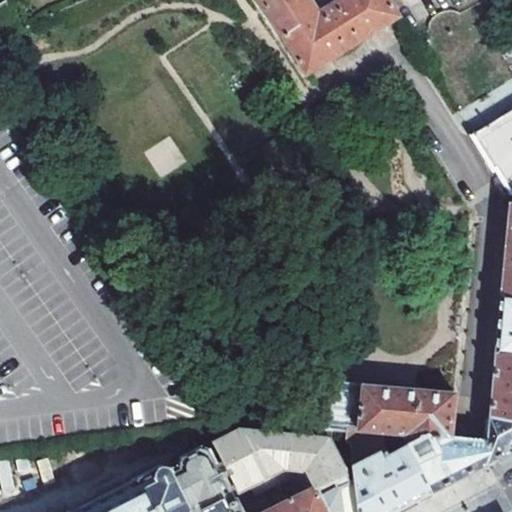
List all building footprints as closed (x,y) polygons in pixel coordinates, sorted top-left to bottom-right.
[(262,0),(314,75),(400,14),(391,0),(342,0),(325,12),(316,0),(262,0)] [(0,7),(0,12),(12,36),(27,29),(12,1),(0,7)] [(470,440),(453,439),(426,437),(408,445),(384,457),(381,451),(364,459),(362,432),(360,432),(349,431),(349,440),(355,440),(356,451),(361,511),(399,511),(431,496),(469,477),(481,471),(485,469),(492,465),(501,460),(502,463),(511,458),(511,111),(474,134),(495,169),(499,167),(511,189),(511,248),(491,441),(470,440)] [(409,436),(408,445),(426,437),(453,439),(457,397),(365,389),(360,432),(362,432),(409,436)] [(180,469),(172,473),(163,469),(76,511),(347,511),(345,489),(355,483),(339,451),(334,441),(335,431),(238,430),(215,442),(219,450),(212,454),(206,453),(204,447),(184,458),(180,469)] [(334,441),(339,451),(356,451),(355,440),(349,440),(349,431),(335,431),(334,441)] [(15,455),(31,485),(131,463),(118,439),(15,455)]
